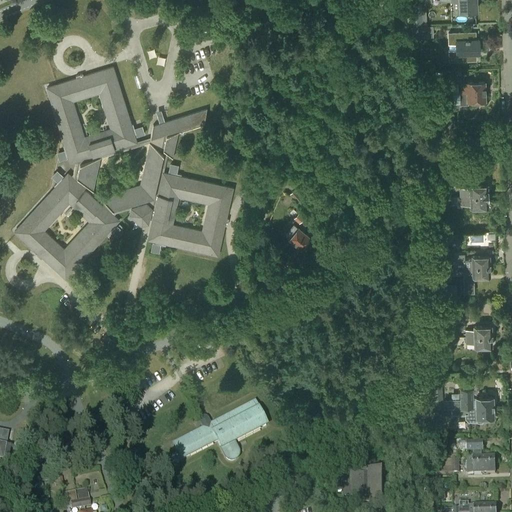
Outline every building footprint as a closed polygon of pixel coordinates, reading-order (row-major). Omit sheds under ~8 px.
[(457,0),(458,11),(476,10),(476,1),(475,1),(474,0),(457,0)] [(409,4),(410,25),(422,24),(421,4),(409,4)] [(432,26),(411,26),(412,37),(432,37),(432,26)] [(475,32),(448,33),(448,50),(456,50),(456,58),(469,58),(469,53),(476,53),(479,53),(478,39),(475,39),(475,32)] [(224,225),(227,226),(228,219),(226,218),(233,188),(181,176),(181,174),(176,173),(171,172),(170,174),(163,172),(167,154),(172,158),(172,157),(177,133),(203,125),(207,108),(206,108),(206,110),(153,126),(154,124),(153,125),(150,137),(136,141),(134,134),(136,134),(134,128),(133,124),(131,124),(113,67),(83,76),(83,73),(75,76),(76,78),(47,87),(65,145),(63,145),(65,151),(66,156),(68,155),(70,162),(74,161),(75,165),(73,173),(71,176),(68,173),(63,179),(61,178),(58,182),(54,186),(55,187),(15,231),(37,252),(35,254),(41,259),(43,257),(65,278),(106,234),(108,235),(111,231),(115,227),(113,226),(119,220),(113,215),(116,213),(131,208),(130,214),(141,225),(148,223),(149,219),(152,220),(148,240),(155,241),(155,243),(160,244),(165,246),(166,244),(217,255),(224,225)] [(445,92),(444,92),(444,94),(445,94),(445,103),(444,103),(444,104),(446,104),(446,110),(447,110),(454,109),(454,104),(459,104),(468,104),(468,101),(469,101),(469,103),(476,103),(476,101),(485,100),(484,82),(467,82),(467,83),(461,83),(462,92),(458,92),(458,83),(444,84),(445,92)] [(446,114),(446,118),(446,128),(454,128),(454,113),(446,114)] [(446,128),(446,118),(434,118),(434,128),(446,128)] [(134,128),(136,134),(136,136),(144,133),(142,126),(134,128)] [(66,156),(65,151),(57,153),(59,161),(67,159),(66,156)] [(171,172),(176,173),(178,165),(170,164),(168,171),(171,172)] [(52,176),(58,182),(61,178),(63,176),(57,170),(52,176)] [(470,188),(460,188),(460,196),(488,196),(487,185),(469,185),(470,188)] [(290,194),(298,203),(303,199),(295,190),(290,194)] [(460,196),(450,197),(451,204),(451,205),(460,205),(470,204),(470,207),(488,206),(488,196),(460,196)] [(288,214),(299,223),(304,218),(298,213),(300,211),(294,207),(288,214)] [(117,225),(115,227),(111,231),(117,237),(123,231),(117,225)] [(285,235),(289,239),(300,248),(309,237),(298,228),(294,225),(285,235)] [(446,243),(451,233),(444,233),(440,233),(440,244),(444,244),(445,244),(446,243)] [(158,252),(160,244),(155,243),(152,243),(150,250),(158,252)] [(464,254),(454,254),(454,257),(454,267),(464,266),(490,266),(489,256),(472,256),(472,259),(464,260),(464,254)] [(443,257),(441,257),(441,267),(443,267),(444,267),(447,267),(454,267),(454,257),(443,257)] [(464,273),(463,273),(464,293),(473,293),(473,276),(490,276),(490,266),(464,266),(464,273)] [(456,293),(441,293),(438,293),(437,303),(439,303),(456,303),(456,293)] [(465,330),(465,336),(491,336),(491,326),(474,326),(474,329),(465,330)] [(491,336),(465,336),(466,343),(474,343),(474,346),(492,346),(491,336)] [(444,347),(433,347),(430,347),(431,367),(433,367),(444,366),(444,347)] [(433,393),(441,393),(441,381),(433,380),(433,393)] [(460,398),(444,398),(444,409),(445,409),(451,408),(473,408),(493,407),(493,397),(473,397),(472,389),(460,389),(460,398)] [(207,421),(202,424),(204,429),(174,444),(179,454),(176,455),(173,457),(171,459),(169,461),(166,464),(165,466),(163,469),(161,472),(166,474),(168,471),(169,470),(171,468),(172,466),(175,464),(177,462),(179,461),(182,459),(217,441),(226,458),(227,459),(228,460),(230,461),(232,461),(233,460),(235,460),(236,458),(237,457),(237,456),(238,454),(237,453),(232,443),(265,426),(254,403),(210,426),(207,421)] [(473,408),(451,408),(452,415),(465,414),(465,419),(467,421),(477,421),(478,422),(481,422),(483,421),(485,421),(484,417),(493,417),(493,407),(473,408)] [(6,446),(8,433),(0,431),(0,460),(8,462),(11,447),(6,446)] [(465,462),(465,466),(495,465),(495,457),(481,457),(481,452),(483,452),(482,442),(466,443),(467,452),(473,452),(473,458),(467,458),(467,462),(465,462)] [(19,465),(11,463),(7,479),(15,480),(19,465)] [(495,465),(465,466),(465,470),(467,470),(467,474),(474,474),(495,474),(495,465)] [(344,496),(352,496),(352,499),(361,499),(361,504),(368,504),(368,505),(381,504),(381,471),(368,471),(361,471),(361,476),(352,476),(352,479),(344,479),(344,496)] [(309,496),(317,504),(320,500),(313,493),(309,496)] [(84,507),(83,501),(71,503),(72,510),(84,507)] [(495,511),(496,505),(474,506),(468,506),(468,502),(459,502),(459,508),(453,508),(453,511),(495,511)]
